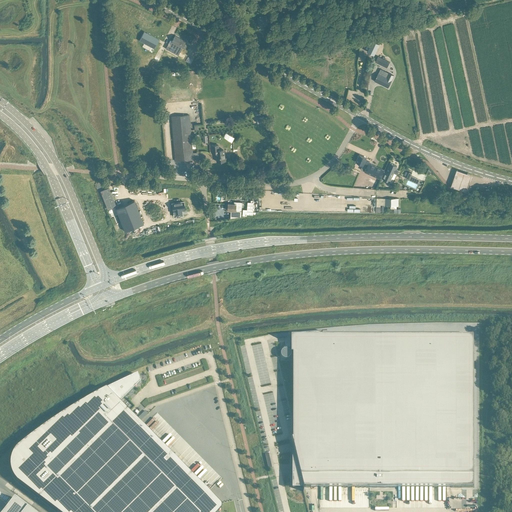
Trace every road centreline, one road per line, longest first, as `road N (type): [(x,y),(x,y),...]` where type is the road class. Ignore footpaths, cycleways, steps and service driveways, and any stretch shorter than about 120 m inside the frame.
road 1 (primary): [(511,238),(271,242),(175,259),(107,282)]
road 2 (primary): [(109,299),(193,272),(280,257),(511,252)]
road 3 (tertiary): [(359,114),(149,0)]
road 4 (primary): [(107,282),(55,159),(0,100)]
road 5 (primary): [(0,113),(47,167),(97,286)]
road 6 (tertiary): [(511,182),(436,156),(359,114)]
road 7 (primary): [(0,359),(109,299)]
